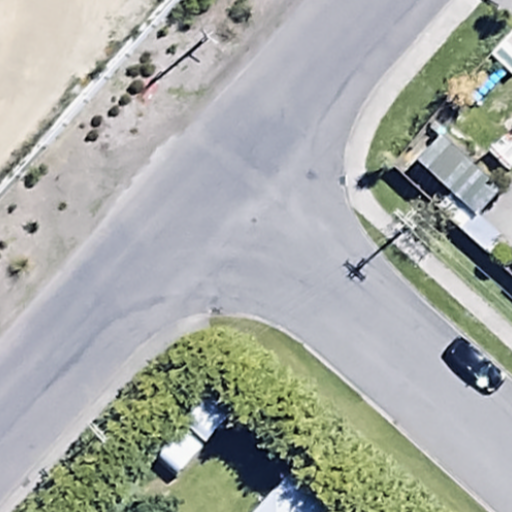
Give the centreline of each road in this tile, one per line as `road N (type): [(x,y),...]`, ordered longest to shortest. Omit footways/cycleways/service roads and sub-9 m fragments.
road 1 (residential): [(215,175),(511,437)]
road 2 (residential): [(215,175),(0,412)]
road 3 (residential): [(374,0),(215,175)]
